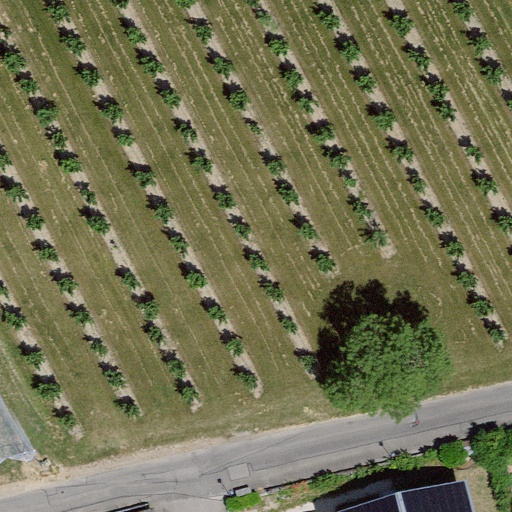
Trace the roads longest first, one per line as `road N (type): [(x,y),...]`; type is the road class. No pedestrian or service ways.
road 1 (residential): [(184,475),(511,404)]
road 2 (residential): [(29,511),(184,475)]
